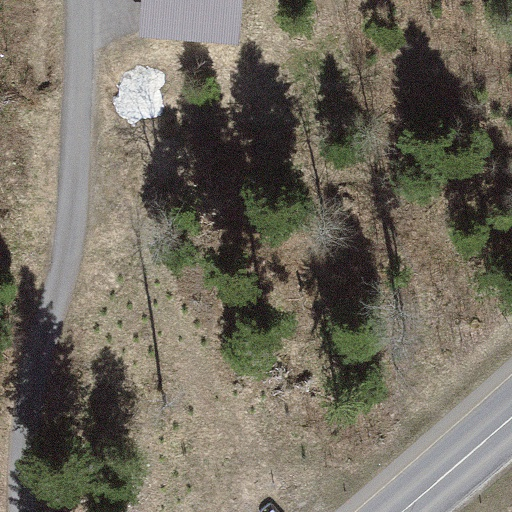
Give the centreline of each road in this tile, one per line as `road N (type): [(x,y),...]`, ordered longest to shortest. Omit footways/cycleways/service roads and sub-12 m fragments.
road 1 (track): [(20,511),(31,367),(72,196),(83,0)]
road 2 (secondary): [(511,417),(406,511)]
